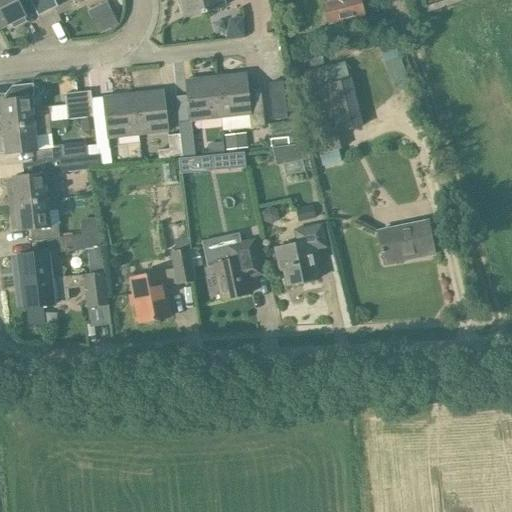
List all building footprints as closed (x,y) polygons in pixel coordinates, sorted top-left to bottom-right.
[(0,0),(0,28),(1,30),(12,24),(14,29),(26,23),(24,18),(26,17),(16,0),(0,0)] [(54,0),(29,0),(38,17),(58,7),(54,0)] [(180,0),(185,18),(224,7),(224,6),(220,7),(218,0),(180,0)] [(327,0),(328,2),(324,4),(329,24),(363,15),(358,0),(327,0)] [(267,37),(273,17),(249,10),(243,29),(267,37)] [(99,32),(117,22),(111,11),(93,20),(99,32)] [(245,17),(226,17),(226,37),(244,37),(245,17)] [(410,86),(402,58),(385,63),(394,90),(410,86)] [(439,63),(441,84),(473,81),(471,59),(439,63)] [(160,80),(159,68),(133,69),(134,81),(160,80)] [(246,74),(216,77),(220,118),(222,117),(223,130),(250,127),(264,126),(260,88),(247,89),(246,74)] [(187,96),(175,97),(179,133),(181,133),(191,132),(190,120),(220,118),(216,77),(186,80),(187,96)] [(362,127),(351,78),(308,89),(319,136),(314,138),(318,154),(340,148),(337,133),(362,127)] [(1,102),(4,129),(34,125),(49,124),(47,110),(33,112),(31,99),(30,99),(30,96),(34,93),(33,86),(12,88),(13,93),(10,96),(5,97),(5,102),(1,102)] [(163,90),(133,93),(137,134),(167,131),(163,90)] [(81,118),(78,92),(65,94),(67,120),(81,118)] [(137,134),(133,93),(103,96),(105,113),(94,115),(98,149),(109,148),(107,138),(137,134)] [(50,134),(49,124),(34,125),(4,129),(5,141),(0,141),(0,149),(1,154),(7,153),(7,156),(37,152),(36,136),(50,134)] [(191,132),(181,133),(184,158),(194,157),(193,149),(191,132)] [(247,148),(246,133),(225,136),(227,150),(247,148)] [(179,158),(181,158),(180,134),(167,135),(168,150),(158,151),(159,160),(169,159),(179,158)] [(289,145),(289,138),(288,137),(270,139),(270,147),(289,145)] [(60,145),(62,160),(68,159),(68,158),(86,156),(85,142),(60,145)] [(181,158),(179,158),(180,174),(245,168),(244,152),(194,157),(184,158),(181,158)] [(68,159),(62,160),(62,162),(47,163),(48,174),(69,171),(68,159)] [(47,202),(57,201),(55,186),(46,187),(45,177),(13,180),(14,182),(8,183),(9,196),(15,195),(16,206),(47,202)] [(59,238),(59,237),(58,224),(59,224),(57,201),(47,202),(16,206),(17,217),(11,217),(13,230),(19,229),(19,231),(30,230),(32,241),(58,238),(59,238)] [(434,255),(427,222),(378,232),(384,261),(408,256),(408,255),(413,254),(414,259),(434,255)] [(326,247),(321,224),(294,230),(297,244),(275,249),(279,270),(283,270),(286,285),(318,278),(312,250),(326,247)] [(59,238),(58,238),(60,252),(88,249),(90,274),(104,273),(100,248),(99,233),(59,237),(59,238)] [(239,233),(203,242),(209,267),(213,266),(222,300),(251,293),(245,268),(259,265),(253,240),(241,243),(239,233)] [(187,248),(185,237),(174,239),(176,250),(170,251),(173,271),(162,273),(129,280),(139,324),(170,318),(164,286),(176,284),(176,285),(195,282),(189,248),(187,248)] [(18,259),(12,260),(13,272),(19,272),(20,283),(63,278),(63,277),(66,269),(57,265),(49,266),(48,254),(18,257),(18,259)] [(22,294),(16,295),(17,308),(23,307),(23,309),(53,306),(53,304),(64,303),(68,298),(67,288),(81,287),(87,292),(88,308),(108,305),(107,298),(104,273),(90,274),(63,277),(63,278),(20,283),(22,294)] [(109,324),(89,326),(90,344),(110,342),(109,324)]
